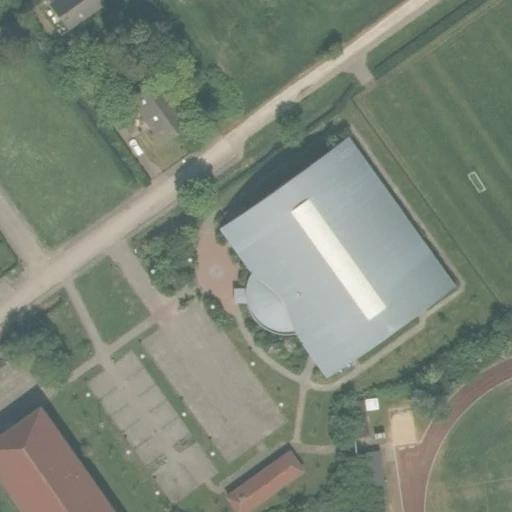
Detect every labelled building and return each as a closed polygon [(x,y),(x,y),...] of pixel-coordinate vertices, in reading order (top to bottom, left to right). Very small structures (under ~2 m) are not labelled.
[(48,0),(37,9),(55,32),(93,3),(90,0),(48,0)] [(131,103),(162,145),(177,134),(160,110),(167,105),(158,94),(152,98),(147,91),(131,103)] [(340,140),(212,235),(249,289),(245,312),(253,334),(271,345),(293,350),(311,376),(321,386),(419,313),(447,292),(340,140)] [(110,511),(42,412),(0,440),(0,479),(22,511),(110,511)] [(366,453),(368,484),(386,483),(384,452),(366,453)] [(290,468),(230,510),(231,511),(257,511),(300,482),(290,468)]
